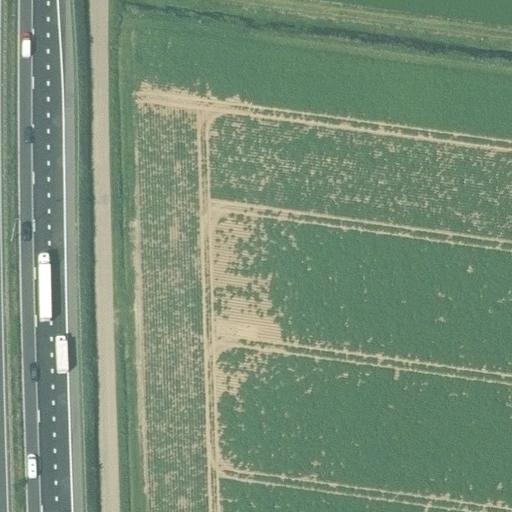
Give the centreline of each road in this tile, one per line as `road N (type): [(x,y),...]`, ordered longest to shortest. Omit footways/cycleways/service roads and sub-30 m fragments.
road 1 (unclassified): [(111,511),(95,0)]
road 2 (motorway): [(39,511),(32,0)]
